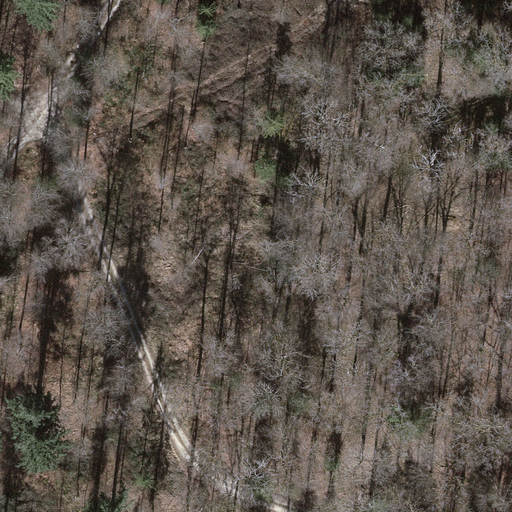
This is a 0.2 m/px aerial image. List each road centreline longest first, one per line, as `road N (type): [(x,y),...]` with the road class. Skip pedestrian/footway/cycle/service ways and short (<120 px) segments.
road 1 (track): [(0,92),(44,112),(191,454),(306,511)]
road 2 (track): [(117,0),(44,112),(0,156)]
